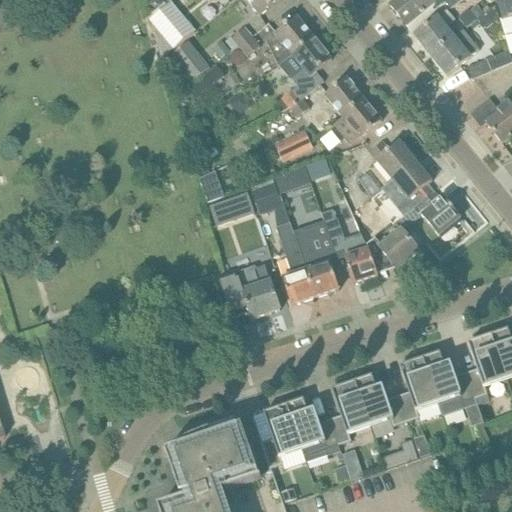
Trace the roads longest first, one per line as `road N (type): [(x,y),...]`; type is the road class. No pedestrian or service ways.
road 1 (residential): [(99,511),(135,438),(159,411),(511,286)]
road 2 (residential): [(511,214),(337,0)]
